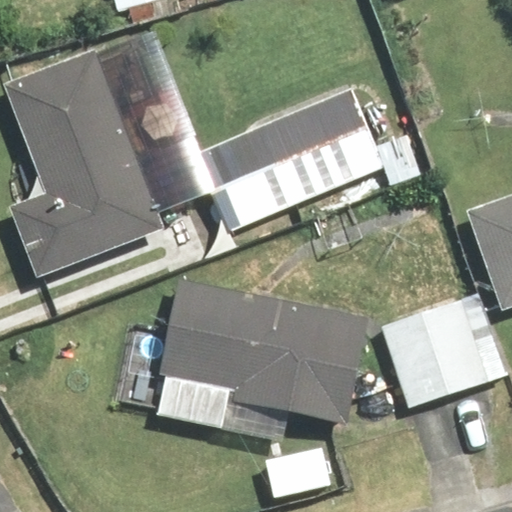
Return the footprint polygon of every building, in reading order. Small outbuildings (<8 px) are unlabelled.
[(121,0),(126,17),(196,0),(121,0)] [(141,178),(107,53),(15,79),(49,203),(19,211),(37,278),(173,240),(155,175),(141,178)] [(238,252),(294,227),(289,216),(385,173),(391,185),(405,179),(363,85),(197,158),(238,252)] [(510,317),(511,316),(511,199),(474,212),(510,317)] [(355,203),(316,220),(333,260),(372,243),(355,203)] [(169,414),(167,424),(289,444),(293,421),(363,432),(382,320),(191,289),(183,339),(163,336),(131,331),(119,406),(169,414)] [(511,382),(487,303),(390,333),(416,416),(511,385),(511,382)]
